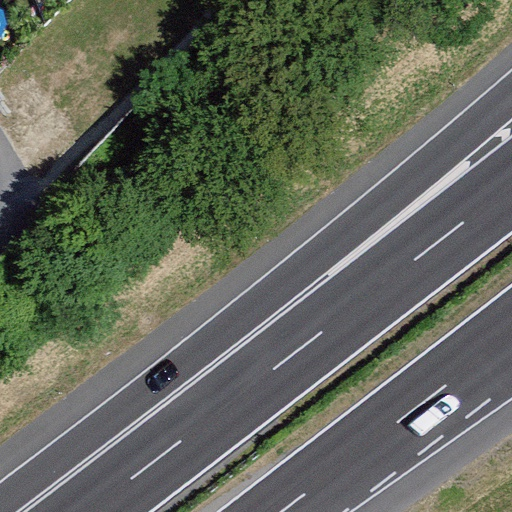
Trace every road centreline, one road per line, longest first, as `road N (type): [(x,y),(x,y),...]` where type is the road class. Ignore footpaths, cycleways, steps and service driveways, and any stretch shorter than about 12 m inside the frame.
road 1 (motorway): [(511,93),(42,511)]
road 2 (motorway): [(511,182),(81,511)]
road 3 (motorway): [(283,511),(511,336)]
